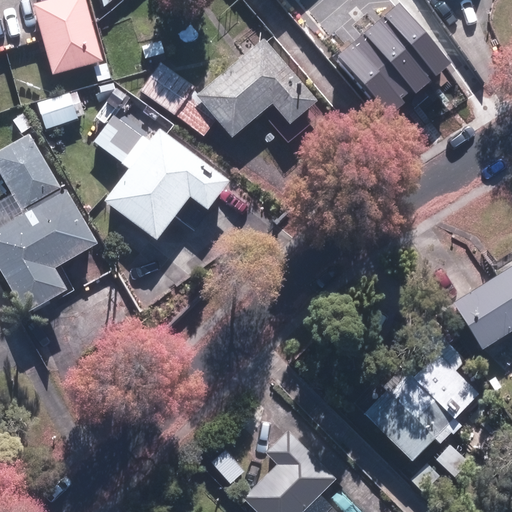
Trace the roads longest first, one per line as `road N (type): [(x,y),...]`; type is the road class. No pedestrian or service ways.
road 1 (residential): [(511,140),(304,274),(62,511)]
road 2 (unknown): [(248,369),(383,511)]
